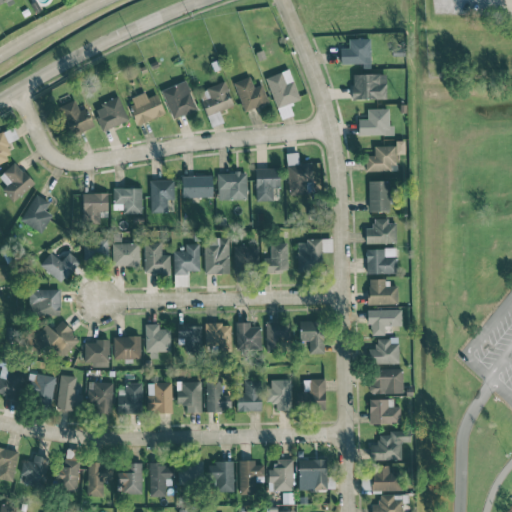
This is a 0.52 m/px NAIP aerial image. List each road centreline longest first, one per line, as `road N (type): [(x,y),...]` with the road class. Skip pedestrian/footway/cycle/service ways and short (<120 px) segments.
road 1 (residential): [(282,0),(312,59),(334,159),(347,511)]
road 2 (residential): [(12,91),(46,154),(65,162),(328,127)]
road 3 (residential): [(0,422),(98,438),(346,434)]
road 4 (residential): [(94,303),(342,297)]
road 5 (secondary): [(0,98),(201,0)]
